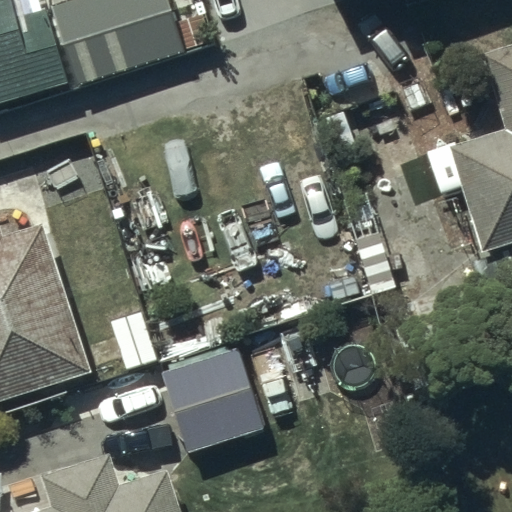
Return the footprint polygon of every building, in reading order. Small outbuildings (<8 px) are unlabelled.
[(0,0),(0,101),(63,85),(43,12),(10,21),(3,0),(0,0)] [(202,16),(172,25),(163,0),(77,0),(47,10),(72,88),(181,52),(180,50),(210,41),(202,16)] [(445,149),(476,253),(511,242),(511,46),(481,56),(503,132),(445,149)] [(0,398),(84,370),(37,227),(0,240),(0,239),(0,398)] [(237,352),(162,375),(185,451),(261,428),(237,352)] [(37,511),(178,511),(166,472),(118,487),(107,455),(38,477),(48,509),(37,511)]
